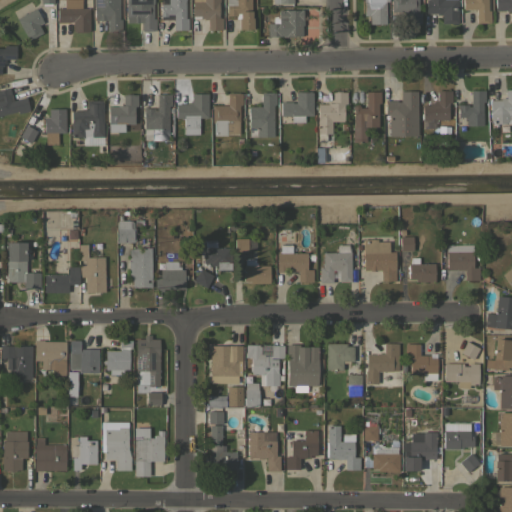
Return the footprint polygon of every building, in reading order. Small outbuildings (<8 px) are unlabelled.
[(80,0),(80,7),(88,7),(88,31),(72,31),(72,20),(68,20),(68,22),(57,22),(57,8),(63,8),(63,0),(80,0)] [(118,0),(118,19),(120,19),(120,31),(106,31),(106,20),(94,20),(94,5),(93,5),(93,0),(118,0)] [(125,18),(124,0),(151,0),(152,18),(154,18),(155,30),(141,30),(141,22),(126,22),(126,18),(125,18)] [(184,0),(184,18),(187,18),(187,30),(173,30),(173,14),(166,14),(166,16),(160,16),(160,4),(162,4),(162,0),(184,0)] [(218,0),(218,1),(218,18),(221,18),(221,29),(207,29),(207,19),(202,19),(202,18),(199,18),(199,15),(192,16),(191,0),(218,0)] [(250,0),(250,11),(251,11),(251,18),(252,18),(251,29),(238,29),(238,18),(235,18),(235,15),(225,15),(225,0),(250,0)] [(385,0),(385,24),(368,24),(368,15),(363,15),(363,1),(362,1),(362,0),(385,0)] [(417,0),(417,11),(420,11),(420,23),(406,24),(406,11),(391,11),(390,0),(417,0)] [(457,0),(457,23),(441,23),(441,14),(436,14),(436,13),(425,13),(425,0),(457,0)] [(486,0),(487,10),(489,10),(490,22),(476,23),(475,9),(463,9),(462,0),(486,0)] [(511,0),(511,21),(510,21),(510,10),(494,11),(494,0),(511,0)] [(35,8),(42,22),(38,24),(42,32),(28,40),(16,18),(35,8)] [(302,10),(302,25),(301,25),(301,36),(267,36),(267,23),(272,23),(272,18),(278,18),(278,10),(302,10)] [(0,47),(3,48),(3,45),(15,45),(15,59),(4,58),(4,63),(2,63),(2,66),(0,66),(0,47)] [(0,89),(8,87),(12,100),(25,96),(29,110),(17,113),(17,111),(0,115),(0,89)] [(511,122),(506,122),(505,123),(493,124),(489,121),(489,100),(499,100),(499,98),(505,98),(504,89),(511,89),(511,122)] [(450,90),(450,102),(447,102),(447,119),(422,120),(422,105),(429,105),(429,103),(432,103),(432,101),(437,101),(436,90),(450,90)] [(482,125),(466,125),(466,117),(457,117),(457,108),(457,104),(467,104),(467,106),(470,106),(470,90),(484,90),(484,102),(482,102),(482,125)] [(379,91),(379,103),(377,103),(377,126),(365,126),(365,141),(352,142),(352,105),(359,105),(359,107),(365,107),(365,91),(379,91)] [(417,136),(389,136),(389,134),(383,134),(383,120),(388,120),(388,114),(385,114),(384,100),(396,100),(396,101),(400,101),(399,91),(416,91),(417,136)] [(238,92),(238,93),(241,93),(241,105),(238,105),(239,133),(225,134),(225,135),(213,135),(213,122),(212,122),(211,105),(227,105),(227,93),(238,92)] [(274,92),(274,104),(272,104),(272,136),(248,136),(248,106),(261,106),(261,92),(274,92)] [(312,115),(303,115),(303,122),(291,122),(291,115),(280,116),(280,101),(291,101),(291,103),(295,103),(295,92),(311,92),(312,115)] [(345,92),(346,103),(342,103),(343,121),(330,121),(331,133),(325,133),(325,141),(318,141),(318,133),(317,133),(316,104),(327,104),(327,102),(332,102),(331,92),(345,92)] [(207,117),(198,118),(198,134),(183,134),(183,118),(175,118),(175,104),(185,104),(185,102),(190,102),(190,94),(207,93),(207,117)] [(117,106),(117,105),(122,105),(122,94),(136,94),(136,106),(133,106),(133,123),(107,123),(107,106),(117,106)] [(143,129),(143,111),(142,111),(142,108),(153,108),(153,110),(156,110),(156,94),(170,94),(170,105),(167,105),(167,141),(150,141),(150,129),(143,129)] [(102,136),(102,143),(81,144),(81,137),(70,137),(70,110),(81,110),(81,109),(86,109),(86,100),(102,100),(102,136)] [(64,132),(43,133),(43,117),(48,117),(48,108),(64,108),(64,132)] [(36,131),(29,142),(19,136),(25,125),(36,131)] [(132,242),(116,242),(116,220),(133,220),(132,242)] [(411,236),(412,250),(399,250),(399,236),(411,236)] [(247,238),(247,252),(234,252),(234,238),(247,238)] [(395,280),(380,281),(380,270),(369,270),(369,267),(363,267),(362,239),(376,239),(376,241),(388,241),(388,251),(394,251),(394,268),(395,280)] [(230,270),(217,270),(217,265),(210,265),(210,263),(203,263),(203,248),(204,248),(204,240),(215,240),(215,247),(230,247),(230,270)] [(25,242),(25,273),(39,272),(39,287),(23,287),(23,282),(6,282),(6,242),(25,242)] [(104,291),(85,292),(85,276),(79,276),(79,265),(84,265),(84,259),(78,259),(78,244),(86,244),(86,257),(103,256),(104,291)] [(337,252),(336,245),(348,244),(348,252),(350,252),(350,281),(338,281),(338,270),(331,270),(331,282),(319,283),(318,267),(322,267),(322,252),(337,252)] [(472,244),(472,267),(478,267),(478,280),(464,280),(464,270),(456,270),(456,268),(446,268),(446,245),(472,244)] [(306,252),(306,269),(312,269),(312,282),(298,282),(298,271),(287,271),(287,268),(285,268),(285,272),(276,272),(276,253),(280,253),(280,245),(291,245),(291,252),(306,252)] [(134,248),(134,247),(150,247),(150,287),(131,287),(131,279),(128,279),(128,248),(134,248)] [(433,263),(434,280),(414,281),(414,279),(408,279),(408,263),(410,263),(410,257),(418,257),(418,263),(433,263)] [(269,283),(249,283),(249,280),(243,281),(243,266),(244,266),(244,258),(254,258),(254,262),(256,262),(256,265),(268,265),(269,283)] [(180,261),(180,269),(183,269),(183,288),(163,288),(163,291),(154,291),(154,278),(160,278),(160,269),(163,269),(163,261),(180,261)] [(511,289),(501,275),(511,265),(511,289)] [(67,274),(67,266),(78,266),(78,284),(67,284),(67,292),(44,292),(43,274),(67,274)] [(213,275),(205,288),(192,281),(200,268),(213,275)] [(511,329),(483,326),(484,312),(494,313),(496,295),(511,296),(511,329)] [(158,386),(147,386),(148,371),(135,371),(135,339),(143,339),(143,335),(150,335),(150,338),(158,338),(158,386)] [(511,339),(511,367),(506,367),(506,370),(484,368),(485,359),(492,359),(494,338),(511,339)] [(64,377),(52,377),(52,369),(41,369),(41,360),(34,360),(34,340),(43,340),(43,341),(65,341),(64,377)] [(79,340),(79,348),(98,349),(97,373),(78,372),(78,353),(69,352),(69,340),(79,340)] [(120,350),(120,348),(118,348),(118,340),(131,340),(131,348),(128,348),(128,369),(120,369),(120,374),(107,375),(107,369),(104,369),(104,350),(120,350)] [(478,348),(472,359),(459,352),(465,341),(478,348)] [(287,359),(286,359),(286,343),(298,344),(298,345),(317,346),(316,385),(286,384),(286,373),(287,359)] [(346,343),(346,346),(353,346),(352,361),(342,361),(342,369),(325,369),(325,343),(346,343)] [(397,371),(377,370),(377,383),(365,383),(366,354),(375,354),(375,353),(383,353),(383,343),(398,343),(397,371)] [(419,343),(418,354),(429,355),(429,357),(436,357),(436,380),(422,379),(422,373),(410,372),(410,357),(404,357),(404,343),(419,343)] [(277,385),(264,385),(264,374),(251,374),(251,357),(245,357),(245,344),(259,344),(259,354),(263,354),(263,356),(270,356),(270,358),(277,358),(277,385)] [(0,345),(30,345),(30,378),(9,378),(9,368),(6,368),(6,357),(0,357),(0,345)] [(241,345),(241,360),(237,360),(237,383),(209,382),(209,345),(241,345)] [(283,345),(283,358),(270,357),(270,345),(283,345)] [(477,363),(477,385),(468,385),(468,389),(456,389),(456,381),(443,381),(443,363),(477,363)] [(360,374),(360,388),(359,388),(359,395),(347,395),(347,388),(346,388),(346,374),(360,374)] [(511,408),(498,408),(499,390),(491,389),(491,376),(498,376),(498,374),(511,374),(511,408)] [(257,383),(257,405),(244,405),(245,382),(257,383)] [(241,405),(227,406),(227,386),(241,386),(241,405)] [(159,392),(160,404),(146,404),(146,392),(159,392)] [(225,395),(225,406),(207,406),(207,395),(225,395)] [(221,423),(207,423),(207,411),(221,411),(221,423)] [(511,445),(488,445),(488,432),(498,432),(498,412),(511,412),(511,445)] [(130,457),(130,470),(114,470),(114,459),(104,459),(104,451),(100,451),(100,422),(127,422),(127,449),(130,457)] [(220,425),(220,445),(224,445),(224,451),(235,451),(235,469),(208,469),(208,425),(220,425)] [(339,425),(339,441),(342,441),(342,434),(354,434),(354,441),(353,441),(353,457),(358,457),(358,469),(344,469),(344,459),(335,459),(335,458),(325,458),(325,442),(326,442),(326,425),(339,425)] [(376,426),(376,440),(362,440),(362,426),(376,426)] [(162,461),(148,460),(148,476),(133,475),(133,427),(148,427),(148,437),(153,437),(153,435),(156,435),(156,430),(163,430),(162,461)] [(25,431),(25,440),(26,440),(26,457),(20,457),(20,469),(1,469),(2,441),(4,441),(4,430),(25,431)] [(303,430),(316,430),(315,455),(309,455),(309,457),(298,457),(298,468),(284,468),(284,456),(289,456),(290,440),(303,440),(303,430)] [(468,436),(472,436),(472,446),(462,446),(462,448),(443,448),(443,430),(468,431),(468,436)] [(274,431),(274,455),(279,455),(278,471),(265,470),(266,457),(260,457),(260,458),(258,458),(258,457),(247,457),(247,431),(274,431)] [(435,432),(435,443),(434,443),(434,459),(425,458),(424,460),(418,460),(418,470),(402,470),(403,443),(408,443),(408,441),(410,441),(410,433),(422,433),(422,432),(435,432)] [(96,464),(79,463),(79,470),(71,470),(71,445),(77,445),(77,436),(85,436),(85,439),(96,440),(96,464)] [(64,470),(42,470),(42,471),(34,471),(34,445),(35,445),(35,437),(43,437),(43,444),(64,444),(64,470)] [(397,446),(396,453),(398,453),(398,471),(377,470),(377,468),(370,468),(370,453),(373,453),(373,449),(377,446),(397,446)] [(477,463),(466,472),(458,462),(469,453),(477,463)] [(511,453),(511,480),(495,480),(495,453),(511,453)] [(511,486),(511,511),(498,511),(498,486),(511,486)]
